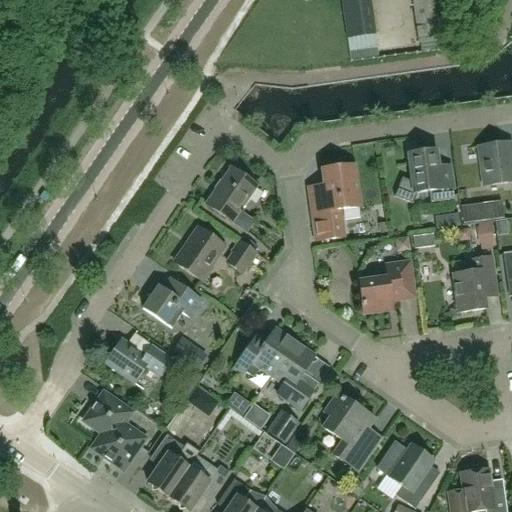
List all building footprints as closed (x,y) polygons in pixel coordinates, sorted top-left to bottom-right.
[(341,0),(347,39),(375,35),(369,0),(341,0)] [(442,0),(412,0),(419,44),(448,40),(442,0)] [(511,159),(510,143),(479,148),(484,187),(511,183),(511,159)] [(175,160),(185,165),(192,149),(182,144),(175,160)] [(408,155),(412,183),(402,179),(394,197),(412,205),(417,194),(429,193),(430,204),(454,200),(449,167),(438,168),(435,151),(408,155)] [(315,243),(318,242),(344,239),(340,211),(360,208),(355,167),(321,171),(323,187),(307,189),(315,243)] [(205,205),(232,223),(257,187),(230,169),(205,205)] [(478,249),(499,247),(498,223),(477,224),(478,249)] [(174,264),(202,284),(212,269),(210,267),(224,247),(198,229),(174,264)] [(224,263),(242,276),(258,254),(237,240),(229,252),(230,253),(224,263)] [(511,253),(503,255),(507,285),(511,284),(511,253)] [(471,273),(453,276),(458,314),(485,310),(484,299),(496,298),(491,258),(470,261),(471,273)] [(392,311),(391,303),(414,299),(409,264),(385,267),(386,279),(358,283),(363,315),(392,311)] [(154,285),(147,295),(151,298),(142,310),(171,330),(182,315),(190,320),(202,303),(170,280),(162,291),(154,285)] [(256,336),(250,345),(232,370),(243,377),(245,374),(253,379),(257,373),(262,371),(271,378),(294,344),(274,331),(266,343),(256,336)] [(144,357),(127,346),(121,341),(105,365),(134,385),(145,370),(160,380),(172,362),(151,347),(144,357)] [(294,344),(271,378),(283,386),(277,395),(300,411),(318,385),(303,375),(314,358),(294,344)] [(131,414),(103,395),(84,423),(103,436),(94,450),(93,449),(92,450),(123,472),(145,440),(122,425),(130,414),(131,415),(131,414)] [(355,410),(342,401),(335,396),(323,414),(330,418),(322,429),(341,442),(332,456),(358,474),(371,454),(358,445),(375,421),(356,408),(355,410)] [(298,425),(286,417),(281,413),(268,433),(284,445),(298,425)] [(147,485),(168,499),(188,469),(176,461),(184,449),(167,437),(152,457),(162,464),(147,485)] [(415,511),(429,490),(419,483),(433,462),(411,446),(407,452),(394,444),(376,470),(389,478),(388,479),(401,488),(395,497),(415,511)] [(196,457),(188,469),(168,499),(186,511),(189,511),(203,492),(212,499),(229,474),(219,468),(217,472),(196,457)] [(488,471),(460,475),(462,492),(448,494),(450,511),(483,511),(485,511),(484,511),(506,511),(504,498),(492,500),(488,471)] [(255,511),(256,511),(243,502),(250,493),(234,481),(217,505),(226,511),(255,511)]
